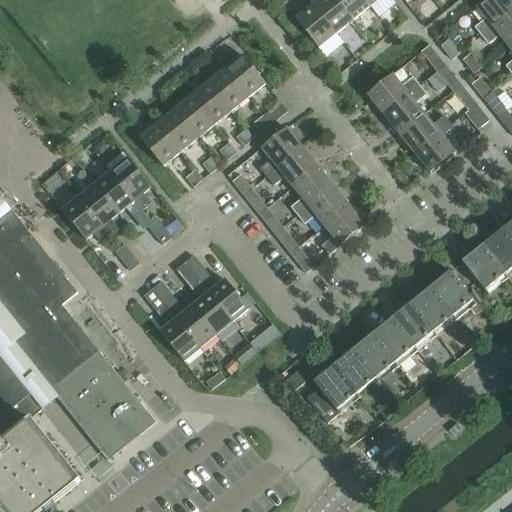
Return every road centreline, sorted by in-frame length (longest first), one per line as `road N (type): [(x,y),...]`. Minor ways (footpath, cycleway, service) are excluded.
road 1 (residential): [(111,308),(213,223),(289,316),(329,315),(511,165)]
road 2 (residential): [(332,503),(276,417),(183,397),(111,308)]
road 3 (residential): [(332,503),(511,360)]
